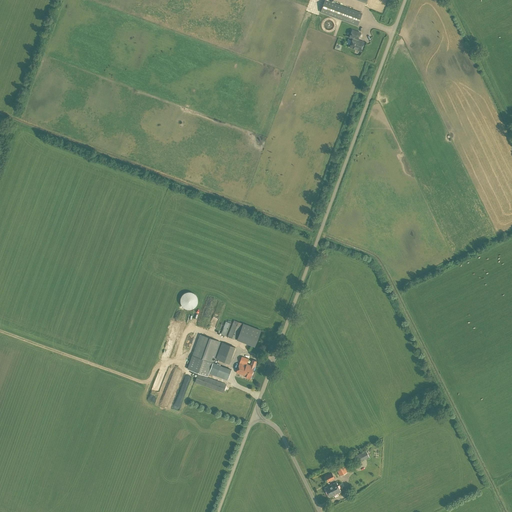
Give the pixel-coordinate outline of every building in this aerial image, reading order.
[(331,2),(331,0),(324,0),(320,12),(357,25),(362,13),(331,2)] [(361,51),(364,42),(358,40),(361,33),(352,30),(349,37),(353,38),(350,47),(361,51)] [(210,299),(206,308),(211,310),(214,301),(210,299)] [(193,324),(192,322),(192,320),(191,319),(190,318),(189,317),(187,316),(186,316),(184,316),(182,316),(181,316),(179,317),(178,318),(177,319),(176,321),(176,323),(176,324),(176,326),(177,327),(177,329),(178,330),(180,331),(181,332),(183,332),(184,332),(186,332),(188,332),(189,331),(190,330),(191,329),(192,327),(192,326),(193,324)] [(230,323),(231,321),(229,320),(228,322),(226,321),(221,334),(226,336),(231,323),(230,323)] [(232,324),(228,336),(236,340),(241,327),(243,324),(234,320),(232,324)] [(228,380),(231,369),(213,363),(220,341),(200,334),(187,369),(208,376),(209,373),(228,380)] [(229,364),(235,347),(222,342),(216,359),(229,364)] [(242,356),(239,363),(236,372),(246,376),(246,378),(250,379),(255,366),(254,366),(256,361),(252,360),(250,365),(247,364),(249,358),(242,356)] [(160,369),(153,387),(161,390),(168,371),(160,369)] [(226,385),(197,374),(193,386),(222,396),(226,385)] [(167,391),(162,405),(168,407),(173,393),(167,391)] [(153,393),(151,400),(157,402),(159,394),(153,393)] [(358,462),(369,457),(366,450),(355,455),(358,462)] [(344,466),(343,463),(335,467),(340,476),(347,472),(351,470),(348,464),(344,466)] [(326,482),(334,478),(332,473),(324,477),(326,482)] [(329,497),(341,492),(336,482),(324,488),(329,497)]
